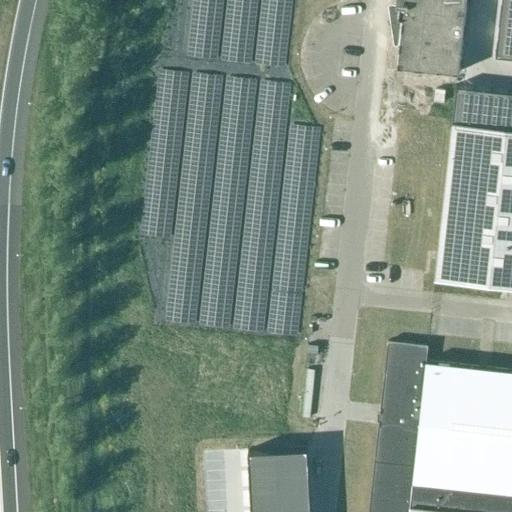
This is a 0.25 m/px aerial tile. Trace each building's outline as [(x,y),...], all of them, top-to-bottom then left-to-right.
[(396,0),(396,3),(400,3),(400,4),(398,16),(403,16),(397,65),(458,72),(466,0),(396,0)] [(511,0),(501,0),(495,54),(511,56),(511,0)] [(380,74),(359,287),(422,293),(443,81),(380,74)] [(511,90),(457,84),(453,116),(511,122),(511,90)] [(455,121),(450,162),(468,164),(472,123),(455,121)] [(472,123),(468,164),(486,166),(490,125),(472,123)] [(490,125),(486,166),(504,168),(508,127),(490,125)] [(445,207),(441,243),(459,245),(463,209),(445,207)] [(463,209),(459,245),(477,247),(481,211),(463,209)] [(481,211),(477,247),(495,249),(499,213),(481,211)] [(511,214),(499,213),(495,249),(511,250),(511,214)] [(441,243),(437,277),(455,279),(459,245),(441,243)] [(459,245),(455,279),(473,281),(477,247),(459,245)] [(477,247),(473,281),(491,283),(495,249),(477,247)] [(511,250),(495,249),(491,283),(509,285),(511,254),(511,250)] [(511,511),(511,370),(426,361),(427,345),(388,341),(380,407),(368,511),(511,511)] [(311,511),(308,445),(248,448),(250,511),(311,511)]
